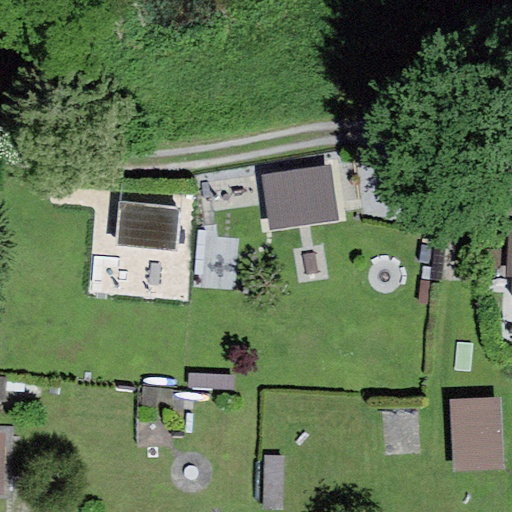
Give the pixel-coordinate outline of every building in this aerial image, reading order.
[(264,177),(271,231),(340,222),(333,168),(264,177)] [(8,384),(0,383),(0,401),(6,402),(8,384)] [(501,399),(451,401),(454,473),(505,471),(501,399)] [(8,436),(0,435),(0,495),(4,496),(8,436)] [(284,456),(266,456),(265,509),(284,509),(284,456)]
